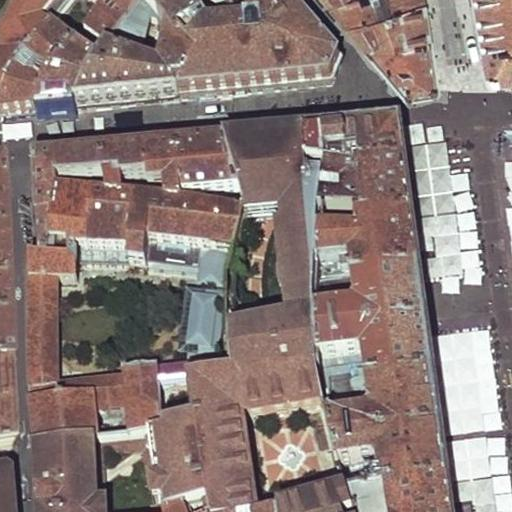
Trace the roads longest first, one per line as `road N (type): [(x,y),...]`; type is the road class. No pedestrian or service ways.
road 1 (residential): [(12,144),(375,107)]
road 2 (residential): [(12,144),(24,457)]
road 3 (residential): [(375,107),(355,56),(308,0)]
